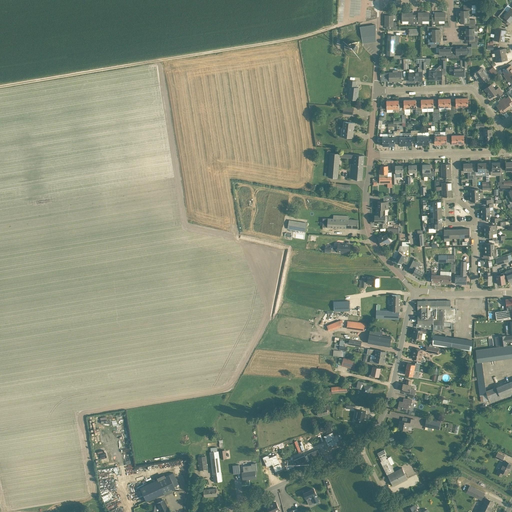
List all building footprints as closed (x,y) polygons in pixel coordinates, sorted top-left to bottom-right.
[(459,10),(459,16),(462,16),(469,16),(469,13),(472,13),(472,7),(466,7),(466,10),(459,10)] [(412,25),(416,25),(415,19),(413,19),(413,12),(402,13),(402,24),(412,23),(412,25)] [(415,19),(416,25),(416,27),(419,27),(419,23),(422,23),(422,20),(429,20),(429,12),(418,12),(418,19),(415,19)] [(435,12),(435,14),(435,19),(432,19),(432,25),(435,25),(435,23),(439,23),(439,20),(445,20),(445,12),(435,12)] [(511,20),(511,19),(511,15),(507,12),(503,16),(501,19),(504,21),(509,25),(511,21),(511,20)] [(385,15),(385,26),(392,26),(392,29),(397,29),(397,26),(396,26),(396,22),(393,22),(393,15),(385,15)] [(469,16),(462,16),(459,16),(459,22),(466,22),(466,25),(471,25),(475,25),(475,19),(469,19),(469,16)] [(376,41),(376,25),(360,27),(363,43),(376,41)] [(477,25),(475,25),(471,25),(471,28),(464,28),(465,34),(474,35),(474,31),(477,31),(477,25)] [(434,29),(434,26),(428,26),(428,32),(431,32),(431,35),(441,35),(440,29),(434,29)] [(465,40),(469,40),(471,40),(471,43),(477,43),(477,37),(474,37),(474,35),(465,34),(465,40)] [(399,46),(399,35),(387,35),(387,46),(386,55),(393,55),(394,55),(395,49),(395,46),(399,46)] [(431,35),(431,38),(428,38),(428,44),(431,44),(434,44),(434,41),(441,41),(441,35),(431,35)] [(363,46),(363,43),(358,43),(357,42),(356,41),(355,41),(353,42),(352,42),(352,43),(351,44),(345,43),(345,46),(345,50),(351,50),(351,47),(354,49),(358,47),(360,47),(363,47),(363,46)] [(456,52),(453,52),(453,58),(460,57),(460,54),(467,54),(467,46),(456,47),(456,52)] [(453,58),(453,52),(450,52),(450,47),(439,47),(440,55),(446,55),(447,58),(449,58),(453,58)] [(496,56),(506,54),(505,52),(506,52),(505,48),(493,50),(494,53),(495,53),(496,56)] [(506,54),(496,56),(496,59),(495,59),(496,62),(508,60),(507,56),(506,56),(506,54)] [(422,76),(422,72),(422,69),(425,69),(426,69),(426,65),(426,61),(422,61),(422,67),(418,67),(419,70),(419,72),(414,72),(410,72),(409,72),(409,80),(422,80),(422,76)] [(503,71),(505,74),(503,75),(506,78),(511,73),(511,65),(503,71)] [(464,68),(458,68),(458,67),(450,67),(450,72),(454,72),(454,76),(465,76),(464,68)] [(484,78),(486,82),(492,78),(489,73),(487,74),(482,67),(473,74),(479,82),(484,78)] [(435,71),(429,71),(429,80),(442,79),(442,71),(440,71),(437,68),(435,71)] [(401,72),(398,72),(398,70),(393,70),(393,72),(389,72),(390,81),(402,81),(401,72)] [(349,99),(357,99),(358,87),(356,87),(356,81),(349,80),(348,87),(350,88),(349,99)] [(485,89),(491,97),(496,93),(498,97),(503,93),(499,87),(495,90),(491,84),(485,89)] [(511,100),(509,96),(506,99),(505,97),(502,99),(509,109),(511,107),(511,100)] [(468,97),(462,98),(462,106),(468,106),(468,108),(468,112),(471,112),(471,100),(468,101),(468,97)] [(451,98),(445,98),(445,107),(451,107),(451,109),(450,109),(451,121),(454,121),(453,113),(454,113),(453,102),(451,102),(451,98)] [(453,102),(454,113),(457,112),(457,108),(456,108),(456,106),(462,106),(462,98),(456,98),(456,102),(453,102)] [(404,103),(401,103),(402,114),(402,122),(406,122),(405,112),(410,112),(410,108),(410,99),(404,100),(404,103)] [(416,99),(410,99),(410,108),(415,108),(416,114),(419,113),(419,102),(416,102),(416,99)] [(419,102),(419,113),(422,113),(422,108),(428,107),(427,99),(421,99),(421,102),(419,102)] [(503,114),(509,109),(502,99),(498,102),(499,103),(496,105),(503,114)] [(393,108),(393,112),(396,112),(396,108),(398,108),(399,114),(402,114),(401,103),(399,103),(399,100),(393,100),(393,108)] [(354,108),(353,108),(343,107),(342,114),(353,115),(354,108)] [(345,121),(344,137),(353,138),(355,122),(345,121)] [(440,131),(440,135),(441,144),(447,144),(447,141),(449,141),(449,129),(446,129),(446,131),(440,131)] [(452,143),(458,143),(458,135),(452,135),(452,133),(452,129),(449,129),(449,141),(452,141),(452,143)] [(406,133),(406,145),(412,145),(412,142),(415,142),(414,130),(411,130),(411,132),(406,133)] [(417,145),(423,144),(423,136),(423,132),(418,132),(417,130),(414,130),(415,142),(417,142),(417,145)] [(394,133),(388,133),(389,137),(389,145),(395,145),(395,143),(397,143),(397,131),(394,131),(394,133)] [(400,145),(406,145),(406,133),(400,133),(400,131),(397,131),(397,143),(400,142),(400,145)] [(340,157),(347,157),(347,154),(330,153),(328,177),(338,177),(340,157)] [(364,155),(347,154),(347,157),(354,158),(354,164),(351,164),(349,178),(362,179),(364,155)] [(478,172),(482,172),(482,176),(486,176),(486,180),(489,180),(489,177),(489,172),(486,172),(486,162),(478,163),(478,172)] [(492,162),(492,175),(496,175),(496,171),(500,171),(500,162),(492,162)] [(468,170),(468,179),(475,179),(475,175),(475,169),(472,169),(472,163),(464,163),(464,171),(468,170)] [(423,176),(435,176),(435,171),(431,171),(431,164),(423,164),(423,172),(423,176)] [(387,187),(388,187),(392,187),(392,184),(392,176),(388,176),(388,172),(388,165),(381,166),(381,169),(379,169),(379,173),(379,175),(379,178),(380,183),(387,183),(387,187)] [(396,173),(392,173),(392,184),(396,184),(396,177),(400,177),(403,177),(403,172),(403,165),(395,165),(396,172),(396,173)] [(417,165),(409,165),(409,172),(413,172),(413,176),(417,176),(417,172),(417,165)] [(388,201),(383,201),(378,201),(378,208),(376,208),(376,215),(385,215),(385,209),(388,209),(388,201)] [(494,212),(494,206),(494,203),(491,203),(486,203),(486,204),(486,206),(482,207),(482,213),(494,212)] [(323,227),(358,228),(358,220),(349,219),(349,216),(333,215),(333,218),(323,218),(323,227)] [(288,229),(306,232),(307,223),(289,220),(288,229)] [(378,242),(380,245),(386,242),(387,244),(391,241),(389,237),(390,236),(390,233),(396,233),(396,228),(388,228),(388,233),(383,236),(382,234),(377,237),(380,241),(378,242)] [(485,243),(485,249),(497,249),(496,246),(494,246),(494,243),(495,243),(495,239),(489,240),(489,243),(485,243)] [(337,252),(349,253),(350,244),(343,243),(339,242),(339,243),(338,243),(337,252)] [(409,245),(400,245),(398,251),(399,252),(395,260),(401,264),(402,261),(406,264),(408,260),(409,256),(409,245)] [(490,260),(496,258),(497,257),(497,249),(485,249),(485,255),(489,255),(489,260),(490,260)] [(413,260),(409,268),(414,271),(413,272),(421,277),(424,271),(418,268),(420,264),(418,263),(413,260)] [(466,275),(466,261),(461,261),(460,275),(455,275),(455,283),(466,284),(467,275),(466,275)] [(440,279),(441,271),(440,275),(436,274),(436,272),(432,272),(432,274),(431,274),(431,282),(442,283),(442,279),(440,279)] [(451,275),(451,272),(451,271),(441,271),(440,279),(442,279),(442,283),(451,283),(451,275)] [(497,275),(498,284),(505,283),(505,281),(509,281),(505,272),(505,271),(504,272),(504,274),(497,275)] [(379,277),(372,277),(368,277),(367,282),(372,282),(372,285),(379,285),(379,277)] [(392,295),(391,305),(389,304),(389,310),(376,310),(376,318),(399,319),(399,311),(400,311),(400,295),(392,295)] [(502,319),(502,320),(507,319),(511,318),(511,298),(506,299),(507,310),(495,311),(496,320),(502,319)] [(418,316),(421,316),(421,323),(423,323),(433,324),(433,325),(444,324),(444,322),(456,322),(456,312),(456,309),(456,308),(455,308),(451,308),(451,300),(417,301),(418,316)] [(364,317),(365,307),(349,304),(347,314),(364,317)] [(342,320),(329,325),(331,329),(342,325),(341,324),(343,323),(342,320)] [(364,331),(364,328),(368,328),(369,323),(348,321),(347,329),(364,331)] [(414,328),(413,337),(421,339),(422,332),(425,333),(426,329),(421,328),(421,330),(414,328)] [(368,343),(390,346),(391,337),(382,335),(382,332),(370,330),(368,343)] [(491,337),(492,347),(497,346),(508,345),(507,341),(511,340),(511,335),(505,336),(505,335),(500,336),(491,337)] [(454,337),(453,337),(451,347),(471,350),(472,340),(471,340),(454,337)] [(482,361),(511,357),(511,347),(511,345),(498,347),(497,346),(492,347),(492,348),(476,350),(477,362),(475,362),(477,377),(484,376),(482,361)] [(443,350),(439,349),(439,348),(432,347),(426,346),(425,351),(438,354),(439,350),(443,350)] [(412,359),(417,360),(417,362),(425,364),(426,359),(423,356),(422,355),(422,356),(421,355),(423,349),(414,348),(413,351),(414,351),(413,354),(412,359)] [(384,362),(385,357),(371,354),(370,362),(377,363),(377,361),(384,362)] [(342,366),(354,369),(356,361),(344,357),(343,359),(340,358),(338,363),(342,364),(342,366)] [(379,376),(380,368),(373,366),(372,373),(370,372),(369,377),(374,378),(375,375),(379,376)] [(413,373),(414,370),(406,368),(405,374),(413,376),(417,377),(417,374),(413,373)] [(511,381),(486,391),(484,376),(477,377),(480,395),(481,401),(489,401),(490,402),(511,393),(511,381)] [(361,381),(358,380),(356,387),(359,388),(360,384),(363,384),(361,392),(369,394),(370,390),(373,390),(373,386),(366,385),(367,382),(361,381)] [(402,390),(408,392),(408,395),(414,396),(416,390),(411,388),(411,385),(410,385),(411,381),(407,380),(406,384),(403,383),(402,390)] [(398,409),(407,411),(407,409),(409,403),(411,404),(412,400),(404,398),(403,401),(399,401),(398,409)] [(316,407),(318,416),(328,414),(326,405),(316,407)] [(366,410),(358,409),(356,408),(354,419),(364,421),(366,410)] [(399,428),(407,429),(408,425),(413,426),(415,419),(408,418),(408,422),(400,420),(399,428)] [(425,426),(433,428),(439,429),(441,421),(426,418),(425,426)] [(246,426),(237,427),(241,460),(255,459),(250,419),(245,420),(246,426)] [(326,435),(331,446),(340,442),(339,440),(342,439),(339,433),(337,434),(335,430),(326,435)] [(211,452),(210,452),(214,481),(222,480),(218,450),(217,450),(216,444),(213,444),(213,447),(210,447),(211,452)] [(505,456),(497,452),(495,451),(494,453),(496,454),(495,457),(502,461),(505,456)] [(264,456),(269,466),(273,464),(276,471),(284,467),(278,453),(270,457),(269,454),(264,456)] [(382,463),(388,475),(394,471),(385,454),(380,456),(383,462),(382,463)] [(207,456),(198,456),(199,469),(207,469),(207,456)] [(511,463),(505,460),(502,467),(500,471),(499,470),(497,474),(501,476),(503,473),(507,474),(510,468),(511,469),(511,466),(511,463)] [(243,479),(256,478),(255,471),(256,471),(256,467),(248,468),(248,472),(242,472),(243,479)] [(402,467),(394,471),(388,475),(393,486),(408,478),(402,467)] [(175,488),(174,486),(168,474),(140,488),(146,501),(175,488)] [(466,492),(481,500),(485,493),(470,485),(466,492)] [(205,497),(217,495),(216,488),(204,490),(205,497)] [(314,488),(304,493),(306,498),(311,496),(314,502),(319,500),(316,493),(314,488)] [(489,511),(494,502),(486,498),(478,511),(489,511)] [(156,503),(159,510),(155,511),(170,511),(168,507),(167,507),(164,499),(156,503)] [(274,511),(280,511),(280,509),(276,502),(268,506),(270,511),(273,510),(274,511)]
